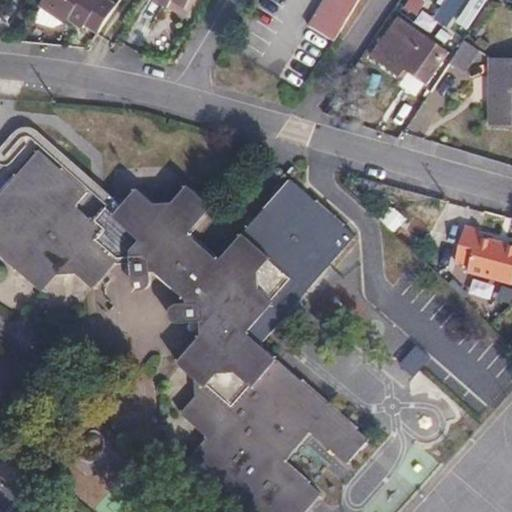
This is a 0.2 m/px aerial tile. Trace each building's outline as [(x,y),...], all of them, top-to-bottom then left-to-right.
[(86,27),(99,35),(105,24),(115,9),(99,0),(43,0),(37,10),(58,22),(61,19),(83,30),(86,27)] [(179,0),(176,0),(173,5),(185,13),(190,6),(179,0)] [(359,0),(324,0),(309,26),(335,41),(359,0)] [(486,29),(481,25),(471,38),(477,44),(486,29)] [(441,50),(420,37),(402,67),(424,81),(441,50)] [(511,58),(493,58),(491,127),(511,127),(511,58)] [(152,271),(158,270),(190,234),(213,207),(189,186),(174,202),(155,204),(138,189),(115,215),(105,206),(93,220),(77,205),(89,192),(40,150),(0,195),(0,253),(42,291),(58,274),(76,274),(93,288),(118,260),(131,259),(133,283),(135,286),(140,290),(143,290),(147,289),(149,287),(152,285),(153,282),(152,271)] [(220,261),(188,297),(187,303),(176,304),(174,305),(172,306),(171,308),(170,311),(170,315),(171,318),(173,321),(175,322),(177,323),(201,322),(202,336),(179,363),(196,379),(197,396),(181,414),(208,437),(185,464),(239,511),(305,511),(322,493),(285,461),(311,432),(347,464),(369,439),(329,403),(320,413),(273,372),(282,362),(262,344),(356,236),(291,179),(220,261)] [(511,246),(478,236),(480,230),(463,226),(454,260),(468,264),(467,269),(511,282),(511,246)] [(196,239),(190,234),(158,270),(164,275),(182,292),(188,297),(220,261),(214,255),(196,239)] [(84,323),(30,325),(31,349),(84,347),(84,323)]
